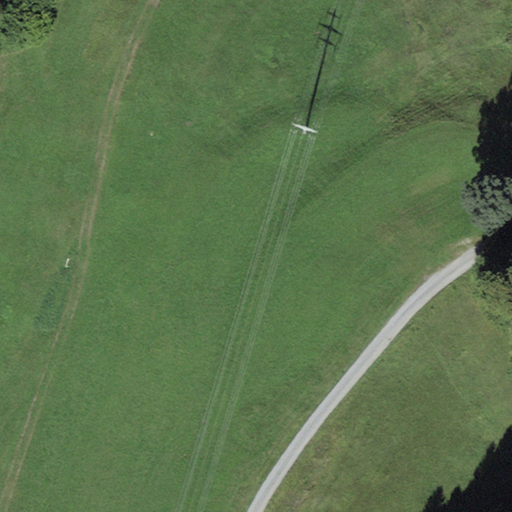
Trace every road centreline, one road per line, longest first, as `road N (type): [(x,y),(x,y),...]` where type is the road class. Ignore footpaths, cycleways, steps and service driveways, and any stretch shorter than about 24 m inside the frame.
road 1 (track): [(8,511),(138,26),(154,0)]
road 2 (track): [(256,511),(396,321),(511,232)]
